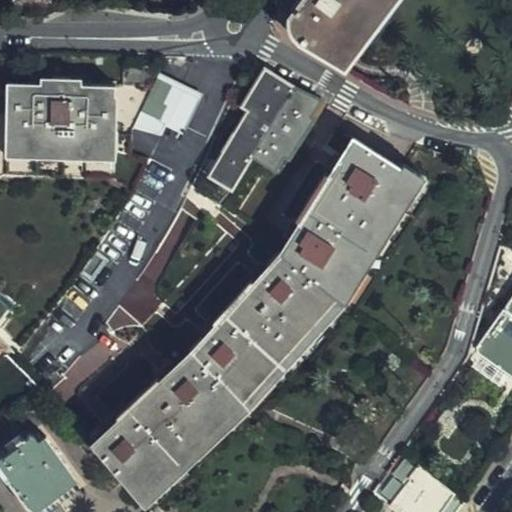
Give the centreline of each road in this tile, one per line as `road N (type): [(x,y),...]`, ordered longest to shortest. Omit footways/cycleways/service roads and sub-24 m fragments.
road 1 (residential): [(509,140),(508,176),(465,323),(349,511)]
road 2 (residential): [(234,26),(419,132),(509,140)]
road 3 (residential): [(0,39),(152,41),(234,26)]
